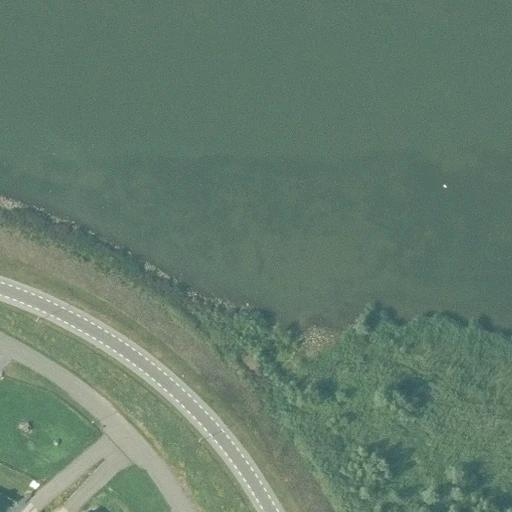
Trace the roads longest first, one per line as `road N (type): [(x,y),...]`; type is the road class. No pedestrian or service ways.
road 1 (tertiary): [(0,291),(55,311),(187,402),(269,511)]
road 2 (residential): [(0,337),(86,392),(190,511)]
